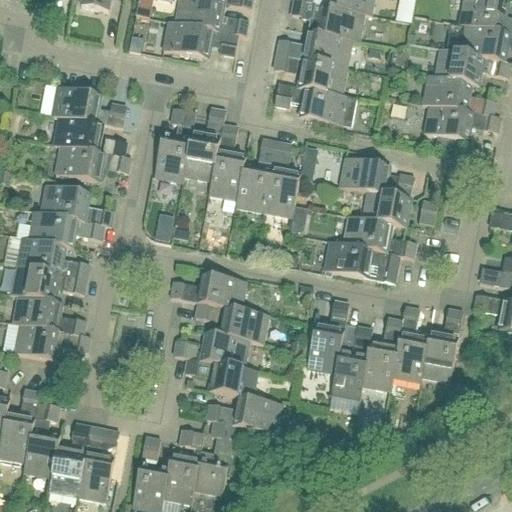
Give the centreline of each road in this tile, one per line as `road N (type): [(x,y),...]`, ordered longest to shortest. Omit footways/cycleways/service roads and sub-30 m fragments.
road 1 (residential): [(171,259),(462,305),(478,221),(511,184)]
road 2 (residential): [(95,381),(87,416),(163,429),(173,376),(154,371),(171,259)]
road 3 (residential): [(159,78),(38,55),(0,18)]
road 4 (residential): [(125,250),(159,78)]
road 5 (residential): [(95,381),(110,258),(125,250)]
road 6 (residential): [(511,181),(379,155)]
